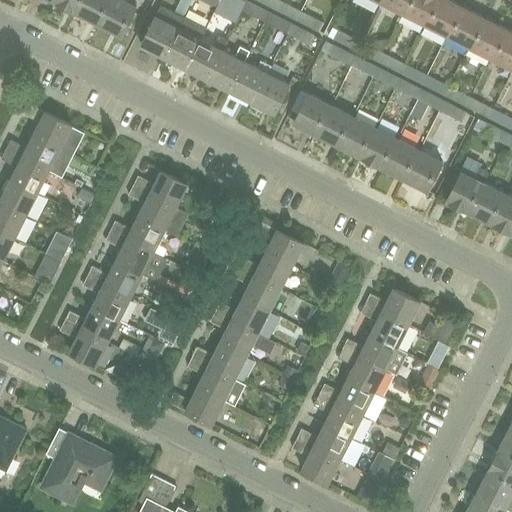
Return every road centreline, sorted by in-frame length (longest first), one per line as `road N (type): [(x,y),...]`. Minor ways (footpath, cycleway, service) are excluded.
road 1 (residential): [(511,294),(496,276),(50,48),(12,29),(0,36)]
road 2 (residential): [(334,511),(0,341)]
road 3 (residential): [(412,511),(511,305)]
